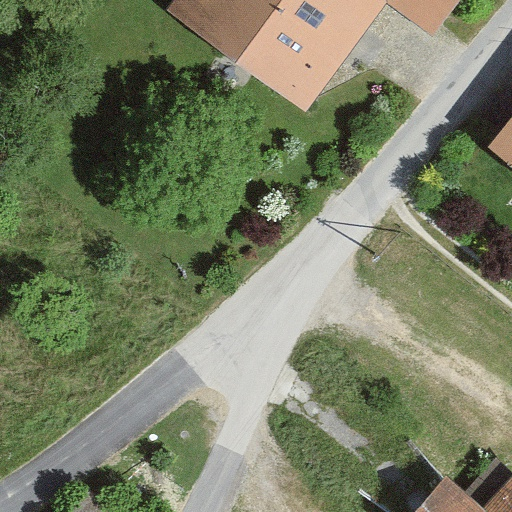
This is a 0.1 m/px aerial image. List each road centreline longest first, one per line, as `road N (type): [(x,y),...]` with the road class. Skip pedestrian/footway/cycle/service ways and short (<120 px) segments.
road 1 (track): [(190,511),(337,222),(19,499),(0,505)]
road 2 (unclassified): [(337,222),(412,154),(511,33)]
